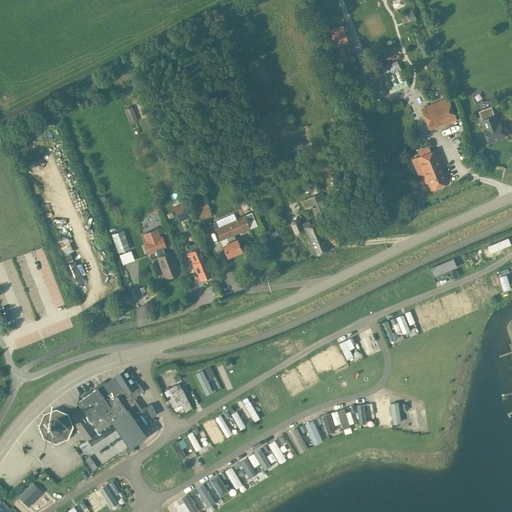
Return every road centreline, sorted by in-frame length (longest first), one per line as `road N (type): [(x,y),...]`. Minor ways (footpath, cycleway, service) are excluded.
road 1 (tertiary): [(123,352),(192,338),(511,194)]
road 2 (track): [(238,511),(305,470),(369,446),(386,448)]
road 3 (tertiary): [(0,448),(80,369),(123,352)]
road 4 (unclassified): [(370,320),(511,256)]
road 5 (residential): [(16,380),(61,349),(146,321)]
